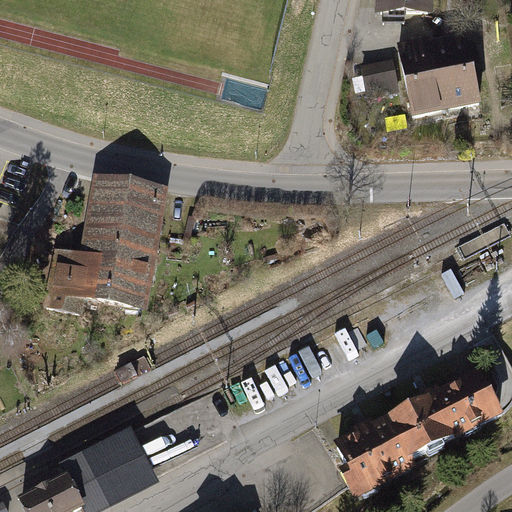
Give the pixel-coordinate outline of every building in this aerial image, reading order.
[(427,0),(380,0),(381,15),(428,14),(427,0)] [(478,105),(466,41),(434,47),(433,52),(446,112),(478,105)] [(433,52),(434,47),(430,47),(429,44),(399,50),(413,119),(446,112),(433,52)] [(392,66),(362,72),(368,99),(397,93),(392,66)] [(406,117),(387,119),(389,133),(409,130),(406,117)] [(81,309),(141,319),(162,197),(90,184),(77,260),(52,255),(41,316),(78,322),(81,309)] [(471,373),(393,412),(418,462),(496,423),(471,373)] [(404,469),(418,462),(393,412),(329,443),(343,470),(336,474),(330,477),(338,495),(345,508),(408,477),(404,469)] [(128,436),(60,470),(65,480),(54,486),(19,504),(22,511),(93,511),(152,483),(152,482),(128,436)]
